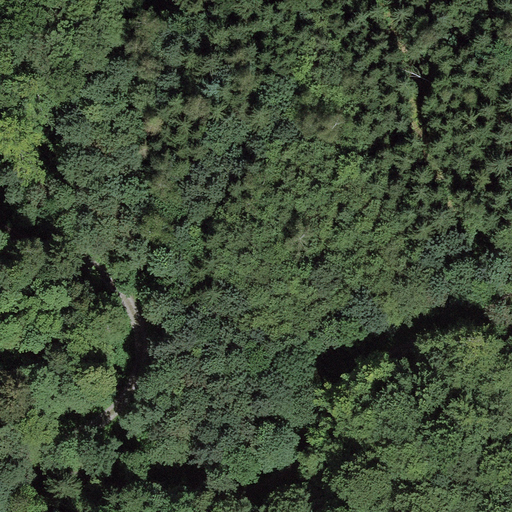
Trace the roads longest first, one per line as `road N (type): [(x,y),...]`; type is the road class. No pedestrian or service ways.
road 1 (track): [(511,332),(409,337),(375,356),(353,376),(300,463),(244,495),(155,495),(92,478),(0,469)]
road 2 (track): [(0,234),(104,280),(141,343),(133,379),(106,411),(0,460)]
